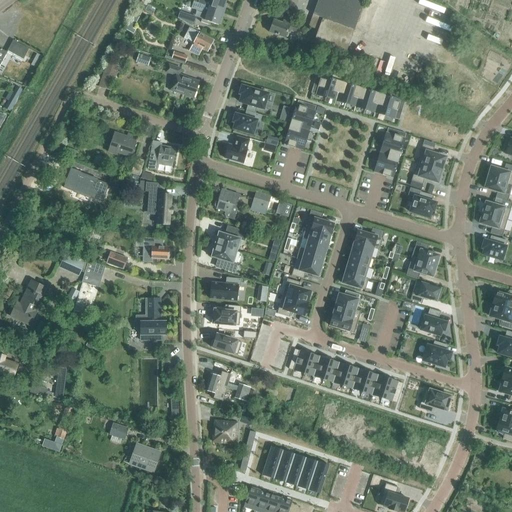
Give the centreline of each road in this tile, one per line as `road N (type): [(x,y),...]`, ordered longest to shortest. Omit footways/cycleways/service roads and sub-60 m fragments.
road 1 (residential): [(195,511),(186,304),(197,162)]
road 2 (residential): [(350,209),(316,319),(318,336),(475,389)]
road 3 (residential): [(0,239),(73,103),(200,135)]
road 4 (residential): [(349,465),(256,434),(245,479),(347,511)]
road 5 (residential): [(197,162),(350,209)]
road 6 (residential): [(200,135),(249,0)]
road 7 (residential): [(429,511),(469,433),(475,389)]
road 8 (residential): [(475,389),(462,265)]
road 9 (residential): [(459,242),(467,171),(490,126)]
